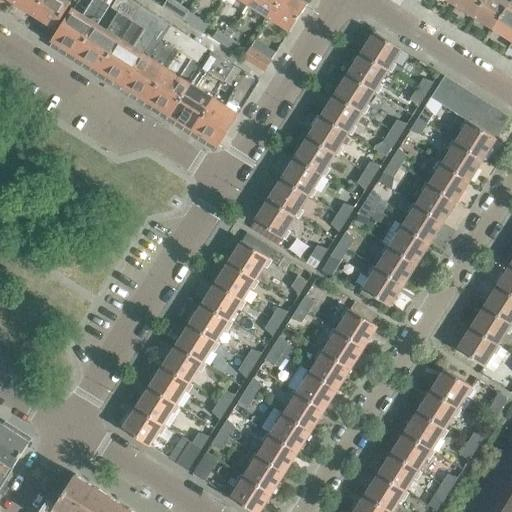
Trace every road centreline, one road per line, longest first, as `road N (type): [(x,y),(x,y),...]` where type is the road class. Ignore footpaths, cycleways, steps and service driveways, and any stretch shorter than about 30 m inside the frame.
road 1 (residential): [(305,511),(511,184)]
road 2 (residential): [(70,429),(225,179)]
road 3 (residential): [(225,179),(0,36)]
road 4 (residential): [(225,179),(340,0)]
road 5 (residential): [(511,92),(367,0)]
road 6 (residential): [(201,511),(70,429)]
